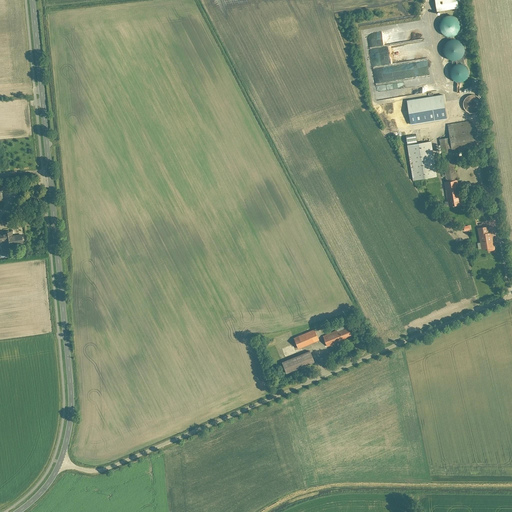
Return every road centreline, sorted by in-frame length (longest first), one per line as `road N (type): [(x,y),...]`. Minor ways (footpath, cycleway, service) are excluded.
road 1 (unclassified): [(59,463),(107,468),(511,295)]
road 2 (tertiary): [(32,0),(70,404),(59,463)]
